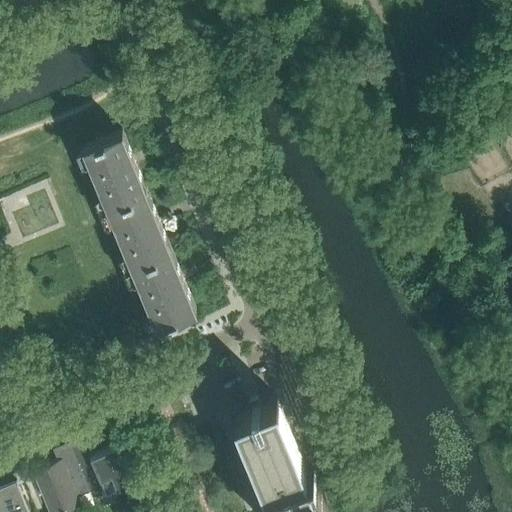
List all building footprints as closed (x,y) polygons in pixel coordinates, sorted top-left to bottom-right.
[(226,32),(207,41),(214,59),(234,50),(226,32)] [(85,144),(109,204),(148,188),(123,128),(105,136),(105,135),(96,139),(85,144)] [(148,188),(109,204),(134,263),(172,247),(148,188)] [(179,315),(179,314),(197,307),(172,247),(134,263),(159,323),(170,318),(179,315)] [(270,511),(332,511),(318,476),(317,476),(314,468),(315,467),(314,466),(307,469),(279,400),(280,400),(278,395),(256,404),(236,413),(238,417),(239,417),(267,485),(260,488),(258,489),(265,506),(268,505),(270,511)] [(69,440),(90,490),(104,484),(107,491),(134,480),(118,442),(92,452),(85,434),(69,440)] [(58,458),(32,468),(50,511),(56,511),(82,501),(85,507),(95,503),(90,490),(69,440),(54,447),(58,458)] [(0,511),(30,511),(18,479),(5,484),(5,485),(0,486),(0,511)]
